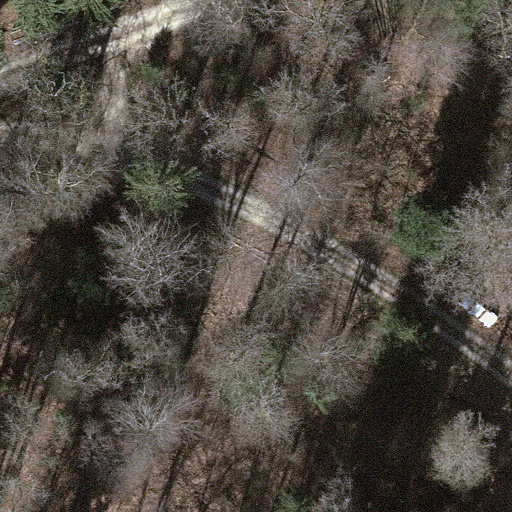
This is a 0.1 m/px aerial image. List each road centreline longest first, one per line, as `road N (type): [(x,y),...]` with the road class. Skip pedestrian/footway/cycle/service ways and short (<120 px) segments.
road 1 (track): [(511,365),(239,189),(155,158),(0,138)]
road 2 (track): [(229,0),(155,19),(0,81)]
road 3 (track): [(155,19),(128,63),(131,116),(155,158)]
